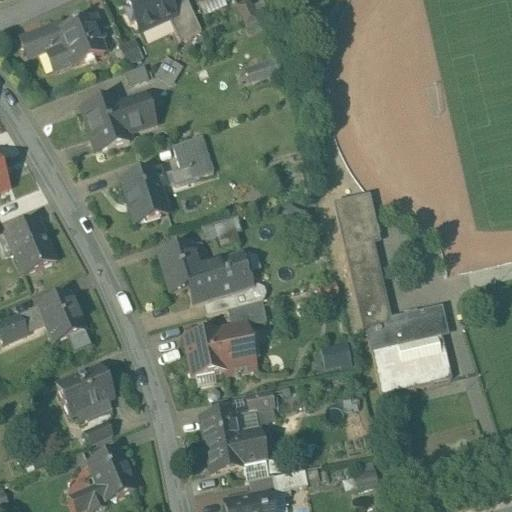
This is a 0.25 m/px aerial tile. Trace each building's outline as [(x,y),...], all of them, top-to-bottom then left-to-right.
[(165,0),(123,0),(127,9),(124,11),(129,23),(133,21),(138,33),(167,20),(174,17),(169,7),(165,0)] [(185,0),(169,7),(174,17),(167,20),(178,43),(199,33),(185,0)] [(248,3),(236,9),(244,26),(256,21),(248,3)] [(94,19),(75,26),(75,25),(63,30),(57,32),(63,47),(72,68),(103,56),(102,55),(101,56),(97,45),(104,42),(94,19)] [(256,22),(244,26),(248,34),(259,28),(256,22)] [(60,25),(19,41),(27,61),(48,53),(63,47),(57,32),(63,30),(60,25)] [(133,43),(124,47),(128,57),(138,52),(133,43)] [(72,68),(63,47),(48,53),(56,74),(72,68)] [(138,52),(128,57),(132,64),(141,60),(138,52)] [(173,82),(181,66),(165,57),(156,73),(173,82)] [(264,64),(245,71),(249,82),(268,76),(264,64)] [(143,68),(125,73),(129,86),(147,81),(143,68)] [(143,99),(117,108),(121,120),(130,117),(134,130),(125,133),(126,136),(152,128),(143,99)] [(114,102),(81,113),(95,154),(128,143),(126,136),(125,133),(134,130),(130,117),(121,120),(117,108),(114,102)] [(200,139),(171,150),(179,174),(188,171),(192,182),(212,176),(200,139)] [(154,174),(119,185),(132,227),(167,216),(154,174)] [(361,198),(333,205),(343,252),(365,246),(366,247),(372,246),(361,198)] [(308,221),(297,214),(290,226),(292,223),(302,229),(300,232),(301,232),(308,221)] [(235,221),(200,232),(205,245),(217,242),(220,251),(238,246),(234,234),(239,232),(235,221)] [(36,223),(3,237),(21,279),(54,265),(36,223)] [(366,247),(365,246),(343,252),(362,336),(365,335),(370,355),(438,339),(439,339),(435,317),(384,328),(366,247)] [(190,248),(157,258),(169,296),(195,288),(201,286),(197,271),(190,248)] [(239,258),(197,271),(201,286),(195,288),(200,305),(201,305),(229,296),(249,290),(239,258)] [(249,290),(229,296),(233,311),(261,304),(264,297),(262,291),(256,288),(249,290)] [(229,296),(201,305),(205,319),(226,313),(233,311),(229,296)] [(68,297),(36,310),(42,324),(52,346),(65,340),(72,356),(89,349),(82,333),(83,333),(68,297)] [(233,311),(226,313),(229,330),(244,327),(245,328),(265,325),(261,304),(233,311)] [(36,310),(0,325),(0,343),(2,347),(26,336),(24,331),(42,324),(36,310)] [(229,330),(215,333),(215,334),(223,374),(224,379),(253,374),(251,362),(257,361),(253,343),(248,344),(245,328),(244,327),(229,330)] [(215,334),(182,341),(190,380),(223,374),(215,334)] [(438,339),(370,355),(375,374),(374,374),(379,398),(449,382),(444,358),(442,358),(438,339)] [(344,343),(317,350),(324,375),(351,367),(344,343)] [(98,369),(54,388),(68,421),(75,418),(78,426),(110,412),(107,404),(112,402),(98,369)] [(269,394),(244,399),(247,415),(272,410),(269,394)] [(232,415),(198,422),(209,476),(263,466),(257,434),(236,438),(232,415)] [(105,426),(83,436),(88,449),(111,439),(105,426)] [(118,453),(86,467),(103,506),(134,492),(118,453)] [(303,474),(272,480),(274,495),(306,490),(303,474)] [(269,511),(266,496),(222,504),(224,511),(269,511)]
